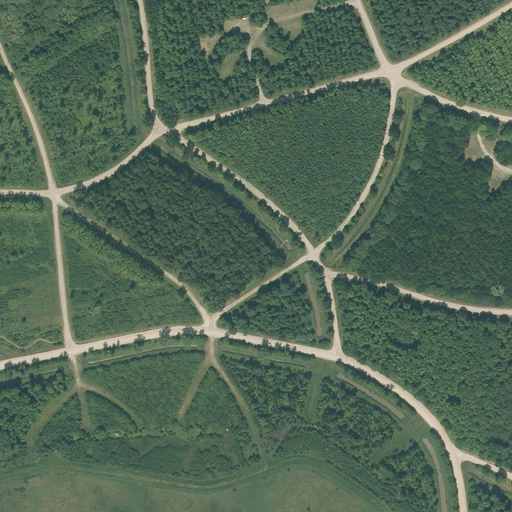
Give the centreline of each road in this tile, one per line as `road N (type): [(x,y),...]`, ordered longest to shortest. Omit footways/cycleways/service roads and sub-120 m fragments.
road 1 (track): [(511,312),(460,308),(326,273),(311,252),(345,226),(365,194),(397,75),(385,71),(153,137),(108,172),(52,197),(0,195)]
road 2 (track): [(511,477),(450,450),(418,406),(339,357),(204,331),(80,350)]
road 3 (track): [(511,4),(397,75),(435,99),(511,120)]
